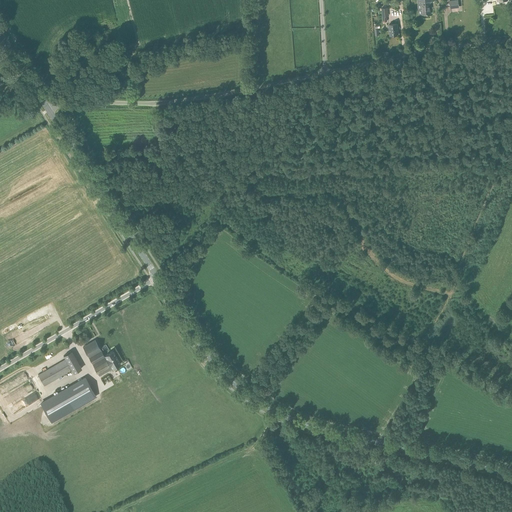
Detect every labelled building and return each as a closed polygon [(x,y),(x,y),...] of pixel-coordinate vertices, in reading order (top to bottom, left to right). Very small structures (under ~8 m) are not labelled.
[(418,0),(419,2),(421,4),(422,14),(431,14),(430,3),(432,1),(431,0),(418,0)] [(450,9),(459,8),(458,0),(455,0),(450,1),(450,9)] [(388,24),(389,36),(394,35),(394,36),(396,36),(397,35),(399,35),(398,23),(388,24)] [(106,329),(94,333),(99,344),(104,342),(111,340),(106,329)] [(112,368),(113,368),(121,364),(113,351),(105,355),(106,356),(105,356),(95,339),(83,346),(100,376),(112,368)] [(74,373),(81,369),(71,352),(64,356),(74,373)] [(44,386),(71,370),(65,359),(38,375),(44,386)] [(85,378),(78,382),(41,403),(51,421),(87,400),(88,400),(89,400),(89,399),(91,398),(96,396),(85,378)] [(112,380),(94,389),(98,395),(115,386),(112,380)] [(33,402),(38,397),(34,392),(29,397),(33,402)] [(107,411),(109,415),(120,411),(118,406),(107,411)]
